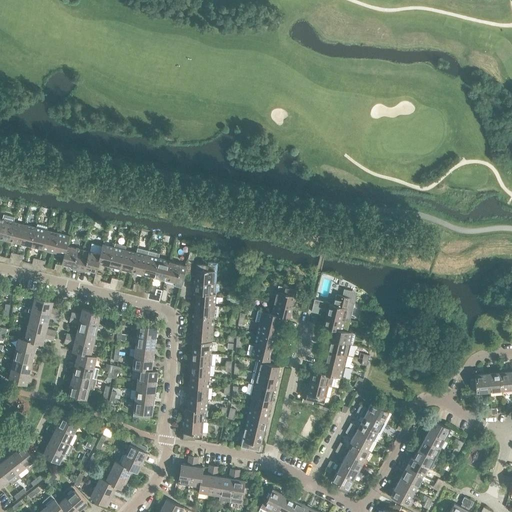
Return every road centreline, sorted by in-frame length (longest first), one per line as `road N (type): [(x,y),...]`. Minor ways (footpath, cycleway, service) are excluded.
road 1 (residential): [(165,438),(171,312),(71,285)]
road 2 (residential): [(0,449),(14,437),(35,437),(55,398),(63,356),(56,347),(71,285)]
road 3 (residential): [(359,509),(420,404),(447,405)]
road 4 (residential): [(272,460),(306,323)]
